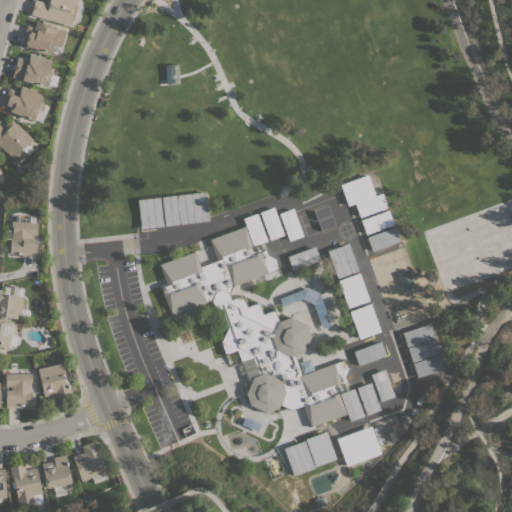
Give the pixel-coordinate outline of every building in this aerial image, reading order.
[(30,15),(33,0),(37,0),(45,2),(45,0),(76,0),(70,25),(30,15)] [(26,25),(34,27),(35,20),(51,25),(51,27),(65,31),(61,46),(53,44),(51,53),(21,45),(26,25)] [(12,77),(17,57),(28,60),(30,53),(45,57),(45,59),(51,60),(49,67),(53,68),(51,76),(49,75),(46,86),(12,77)] [(44,111),(40,122),(34,119),(33,120),(1,107),(8,88),(19,92),(21,85),(36,91),(35,93),(41,95),(39,101),(43,103),(40,110),(44,111)] [(33,139),(27,146),(26,145),(19,153),(20,154),(14,160),(0,146),(0,126),(2,128),(10,118),(33,139)] [(339,184),(367,174),(375,195),(382,193),(387,207),(359,217),(354,203),(347,206),(339,184)] [(164,226),(161,197),(205,191),(209,220),(164,226)] [(163,226),(141,229),(137,200),(159,197),(163,226)] [(283,234),(269,240),(259,212),(273,206),(283,234)] [(302,236),(288,241),(278,213),(292,208),(302,236)] [(388,209),(393,224),(365,234),(360,220),(388,209)] [(266,241),(252,246),(242,218),(256,213),(266,241)] [(21,256),(21,254),(9,253),(10,238),(11,238),(11,230),(10,230),(11,221),(14,221),(14,215),(19,216),(19,221),(29,222),(29,216),(35,216),(35,222),(37,222),(36,235),(31,235),(31,239),(36,239),(35,256),(21,256)] [(311,426),(303,405),(291,410),(279,404),(277,408),(266,412),(250,405),(246,393),(253,377),(259,375),(253,357),(241,361),(237,350),(225,354),(220,342),(227,326),(221,309),(213,306),(211,299),(171,315),(159,285),(166,283),(159,265),(194,251),(200,266),(217,260),(209,239),(244,226),(252,247),(259,244),(262,251),(266,249),(268,255),(276,258),(279,268),(233,285),(229,292),(231,299),(243,295),(247,306),(259,302),(263,314),(275,310),(278,321),(290,317),(306,324),(310,335),(303,352),(295,355),(301,374),(345,359),(348,368),(345,376),(347,382),(343,383),(345,390),(338,392),(345,413),(311,426)] [(394,227),(399,241),(371,251),(366,237),(394,227)] [(326,250),(348,243),(358,270),(337,278),(326,250)] [(292,270),(287,256),(314,246),(319,260),(292,270)] [(337,280),(359,272),(369,300),(347,308),(337,280)] [(278,298),(281,307),(310,297),(320,328),(328,325),(315,286),(278,298)] [(0,316),(0,288),(3,289),(3,294),(23,296),(20,319),(0,316)] [(349,311),(369,303),(380,331),(359,339),(349,311)] [(9,347),(0,345),(0,320),(12,322),(9,347)] [(406,346),(402,332),(430,323),(434,337),(406,346)] [(412,362),(407,348),(435,338),(439,352),(412,362)] [(358,365),(353,351),(380,341),(385,355),(358,365)] [(417,377),(412,363),(440,353),(445,368),(417,377)] [(60,363),(64,382),(68,382),(71,394),(56,398),(55,393),(44,396),(37,368),(60,363)] [(370,374),(383,369),(394,396),(380,402),(370,374)] [(31,373),(31,382),(30,382),(30,391),(31,391),(32,405),(20,405),(20,407),(6,407),(6,390),(10,390),(10,386),(5,386),(5,373),(31,373)] [(356,387),(370,382),(380,410),(366,415),(356,387)] [(339,393),(353,388),(363,416),(349,421),(339,393)] [(370,426),(380,453),(346,466),(336,438),(370,426)] [(336,459),(314,466),(304,439),(326,431),(336,459)] [(304,440),(314,468),(293,475),(283,448),(304,440)] [(72,456),(83,452),(81,445),(94,441),(107,479),(94,483),(92,477),(81,481),(72,456)] [(47,488),(41,463),(54,460),(53,457),(65,454),(67,462),(68,462),(68,465),(67,465),(71,483),(47,488)] [(19,507),(15,487),(12,488),(11,481),(12,481),(9,466),(17,465),(17,463),(23,462),(24,469),(37,467),(42,493),(41,493),(42,502),(19,507)]
